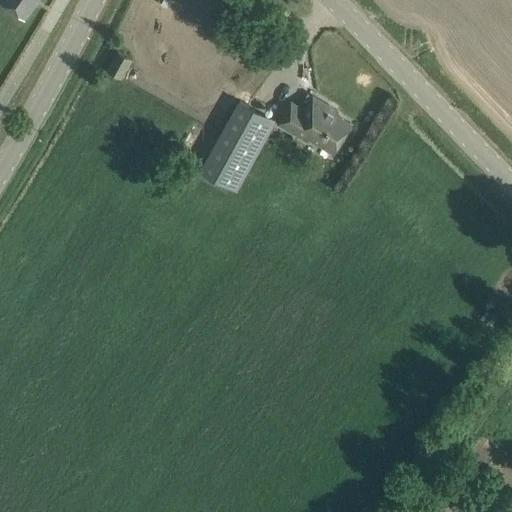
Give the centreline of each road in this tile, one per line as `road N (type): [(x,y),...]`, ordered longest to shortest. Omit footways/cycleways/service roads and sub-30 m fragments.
road 1 (unclassified): [(511,185),(329,0)]
road 2 (tertiary): [(0,178),(96,0)]
